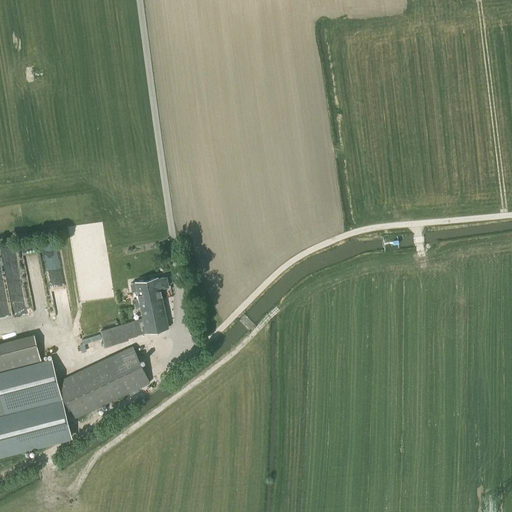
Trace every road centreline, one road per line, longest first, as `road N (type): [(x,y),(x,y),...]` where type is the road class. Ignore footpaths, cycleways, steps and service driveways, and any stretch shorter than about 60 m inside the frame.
road 1 (track): [(511,217),(370,231),(309,252),(154,382),(0,480)]
road 2 (track): [(42,458),(49,483),(73,487),(95,457),(214,370),(253,331)]
